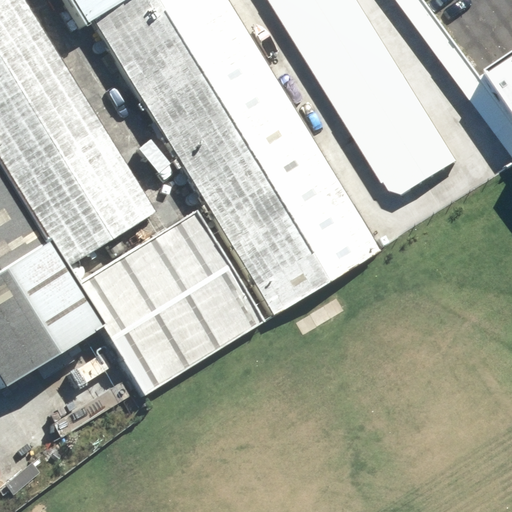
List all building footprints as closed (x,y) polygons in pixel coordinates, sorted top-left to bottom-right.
[(13,0),(0,0),(0,183),(54,271),(145,216),(13,0)] [(85,25),(120,4),(117,0),(52,0),(73,33),(85,25)] [(265,319),(379,252),(221,0),(126,0),(120,4),(85,25),(265,319)] [(397,201),(451,165),(350,0),(262,0),(381,192),(397,201)] [(511,69),(477,95),(484,104),(511,142),(511,69)] [(0,386),(91,331),(54,271),(0,183),(0,386)] [(255,325),(189,217),(68,290),(134,398),(255,325)]
